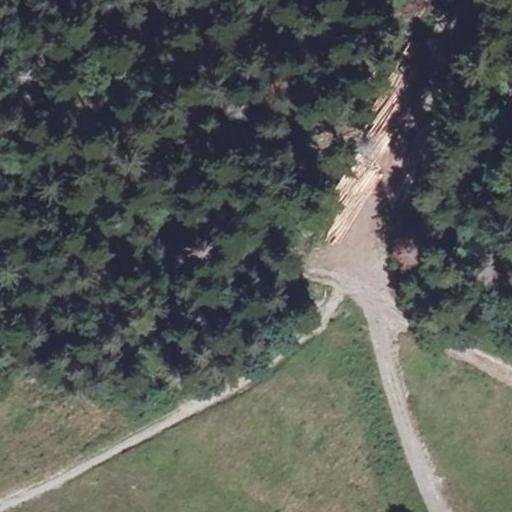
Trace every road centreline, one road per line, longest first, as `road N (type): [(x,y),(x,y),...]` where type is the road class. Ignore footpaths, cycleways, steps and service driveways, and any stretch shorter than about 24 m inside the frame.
road 1 (track): [(0,507),(196,403),(332,310),(354,303),(374,332)]
road 2 (track): [(457,0),(375,176),(354,303)]
road 3 (track): [(438,511),(374,332)]
